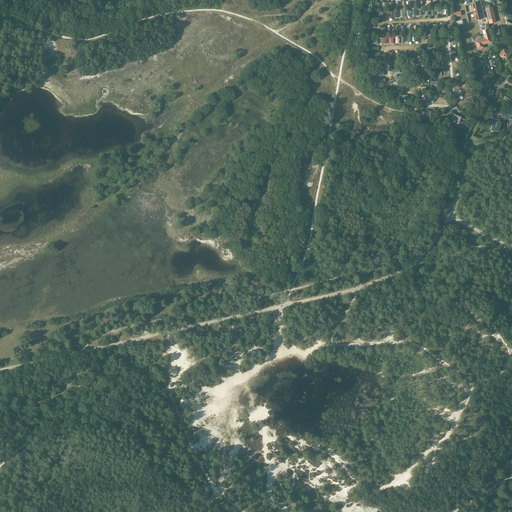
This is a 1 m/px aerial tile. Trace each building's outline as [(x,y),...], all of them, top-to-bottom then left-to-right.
[(471,4),(475,21),(481,19),(484,18),(480,0),(478,0),(479,0),(479,2),(477,3),(477,2),(471,4)] [(491,7),(485,9),(489,24),(495,22),(491,7)] [(496,30),(493,30),(494,34),(497,33),(498,36),(499,37),(501,36),(502,35),(500,29),(496,30)] [(475,42),(477,49),(483,48),(482,45),(491,42),(487,30),(482,31),(485,39),(475,42)] [(499,54),(507,59),(510,53),(503,48),(499,54)] [(456,71),(459,75),(466,69),(464,66),(456,71)] [(470,72),(460,79),(463,83),(473,75),(470,72)] [(503,99),(510,104),(511,101),(511,98),(506,94),(503,99)] [(492,121),(490,131),(494,132),(495,131),(498,131),(501,122),(500,122),(501,120),(503,120),(508,119),(508,120),(510,119),(511,118),(511,113),(502,116),(502,117),(499,117),(498,121),(498,120),(497,120),(496,120),(495,122),(492,121)] [(458,127),(462,128),(465,121),(460,118),(455,116),(452,122),(459,125),(458,127)]
